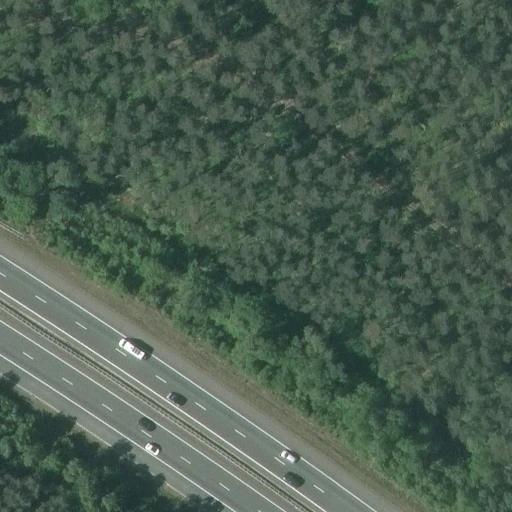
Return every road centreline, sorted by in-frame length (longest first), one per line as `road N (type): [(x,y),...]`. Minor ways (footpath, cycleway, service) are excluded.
road 1 (track): [(0,15),(79,24),(215,67),(511,296)]
road 2 (motorway): [(345,511),(0,275)]
road 3 (motorway): [(0,338),(255,511)]
